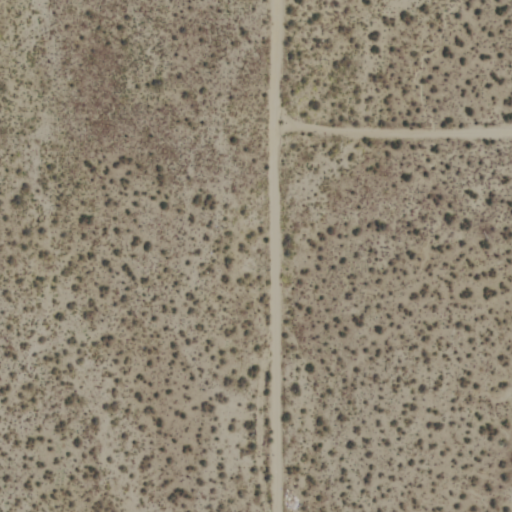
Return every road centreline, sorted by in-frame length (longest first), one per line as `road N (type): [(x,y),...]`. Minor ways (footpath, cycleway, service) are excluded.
road 1 (residential): [(288,511),(291,0)]
road 2 (track): [(511,135),(291,133)]
